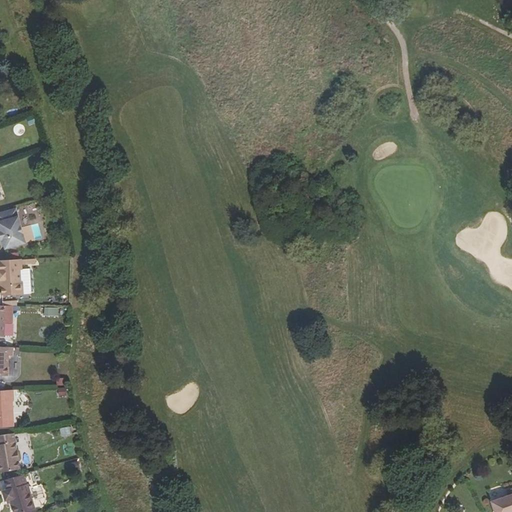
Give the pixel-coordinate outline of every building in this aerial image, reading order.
[(0,231),(5,249),(25,243),(16,209),(0,213),(0,231)] [(21,295),(20,271),(17,271),(16,260),(0,260),(0,281),(1,281),(2,296),(14,296),(21,295)] [(12,306),(0,306),(0,337),(3,338),(3,323),(11,323),(12,306)] [(46,316),(59,316),(59,307),(46,307),(46,316)] [(33,324),(34,316),(25,315),(25,324),(33,324)] [(0,376),(8,377),(8,356),(13,356),(13,348),(0,347),(0,376)] [(59,396),(67,396),(68,388),(60,387),(59,396)] [(12,400),(14,400),(13,390),(0,390),(0,427),(14,426),(12,400)] [(61,428),(62,436),(73,434),(71,426),(61,428)] [(20,451),(16,449),(14,434),(0,435),(0,472),(20,469),(19,462),(22,458),(20,451)] [(28,484),(26,484),(24,475),(5,480),(7,490),(3,491),(6,500),(11,499),(14,511),(27,511),(36,510),(28,484)] [(511,511),(511,489),(507,491),(509,497),(491,503),(494,511),(511,511)]
